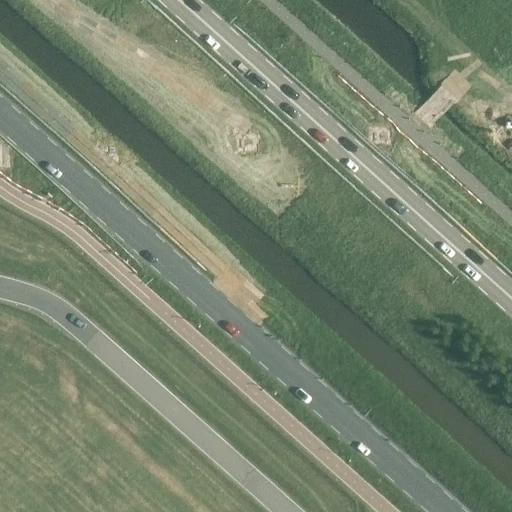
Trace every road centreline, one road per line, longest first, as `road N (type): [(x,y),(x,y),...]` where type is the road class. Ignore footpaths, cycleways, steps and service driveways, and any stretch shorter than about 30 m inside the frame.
road 1 (tertiary): [(439,511),(0,116)]
road 2 (secondary): [(177,0),(511,299)]
